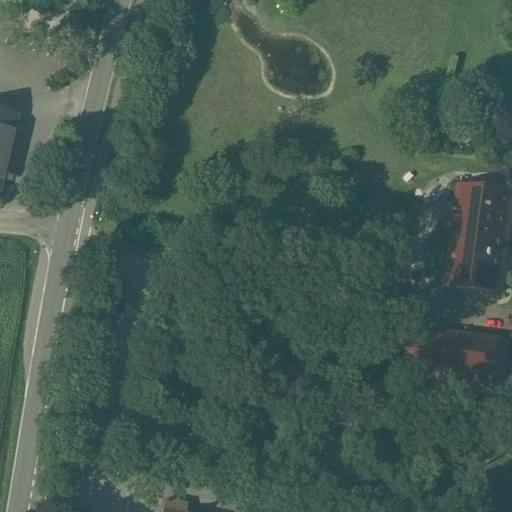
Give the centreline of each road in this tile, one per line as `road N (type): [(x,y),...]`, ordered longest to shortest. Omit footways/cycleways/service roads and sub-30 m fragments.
road 1 (secondary): [(66,229),(16,511)]
road 2 (secondary): [(120,0),(66,229)]
